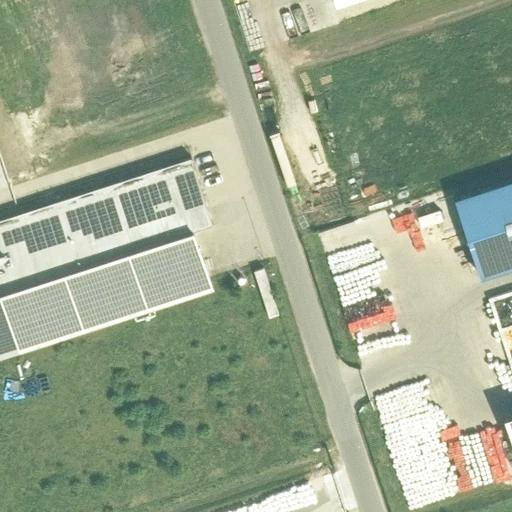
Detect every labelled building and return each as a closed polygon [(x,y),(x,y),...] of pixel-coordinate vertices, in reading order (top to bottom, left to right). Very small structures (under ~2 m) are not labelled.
[(214,223),(193,159),(0,223),(0,356),(213,285),(194,229),(214,223)] [(511,262),(511,173),(454,193),(481,273),(511,262)] [(263,266),(254,269),(269,315),(279,312),(263,266)] [(511,321),(500,324),(511,369),(511,321)] [(511,441),(511,404),(502,408),(511,441)]
